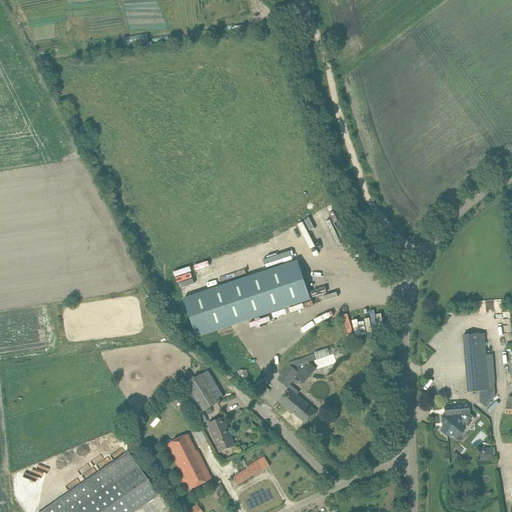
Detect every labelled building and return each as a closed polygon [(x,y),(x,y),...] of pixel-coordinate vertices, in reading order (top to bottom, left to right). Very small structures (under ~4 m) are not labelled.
[(264,239),(266,245),(281,241),(280,236),(264,239)] [(269,256),(270,264),(297,257),(295,249),(269,256)] [(183,298),(196,338),(310,300),(298,261),(183,298)] [(485,355),(484,333),(463,334),(468,392),(479,391),(480,402),(485,407),(495,396),(492,354),(485,355)] [(291,364),(277,380),(286,388),(287,387),(290,384),(296,377),(297,376),(301,371),(308,377),(310,378),(317,370),(308,362),(303,358),(290,363),(291,364)] [(184,377),(177,381),(180,387),(179,387),(196,415),(204,411),(217,403),(214,397),(222,392),(209,371),(201,375),(188,383),(184,377)] [(290,389),(279,401),(306,424),(316,412),(297,395),(299,393),(290,384),(287,387),(290,389)] [(453,435),(461,441),(458,438),(463,431),(463,425),(465,425),(468,427),(475,418),(470,414),(469,403),(453,404),(453,402),(452,402),(453,415),(442,416),(443,428),(441,430),(447,436),(453,435)] [(219,452),(234,446),(223,418),(208,424),(219,452)] [(187,435),(167,445),(183,478),(181,479),(187,491),(211,479),(197,451),(196,452),(187,435)] [(493,448),(481,449),(481,460),(494,460),(493,448)] [(134,511),(158,496),(127,452),(40,511),(134,511)] [(253,475),(248,468),(233,477),(237,485),(253,475)]
